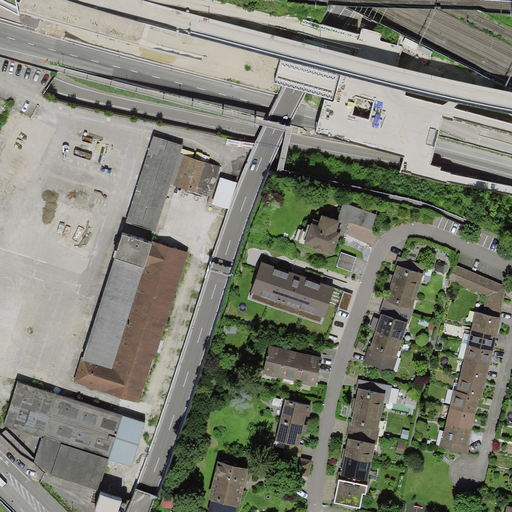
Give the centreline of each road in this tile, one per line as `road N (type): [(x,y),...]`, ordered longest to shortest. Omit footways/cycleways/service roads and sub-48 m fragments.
road 1 (motorway): [(138,511),(267,142),(317,45),(352,0)]
road 2 (secondary): [(511,166),(0,35)]
road 3 (motorway): [(52,82),(254,130),(511,177)]
road 4 (residential): [(511,268),(409,229),(382,243),(344,355),(310,511)]
road 5 (motorway): [(511,149),(392,104),(365,48),(374,0)]
road 6 (residential): [(511,346),(482,461),(469,472)]
